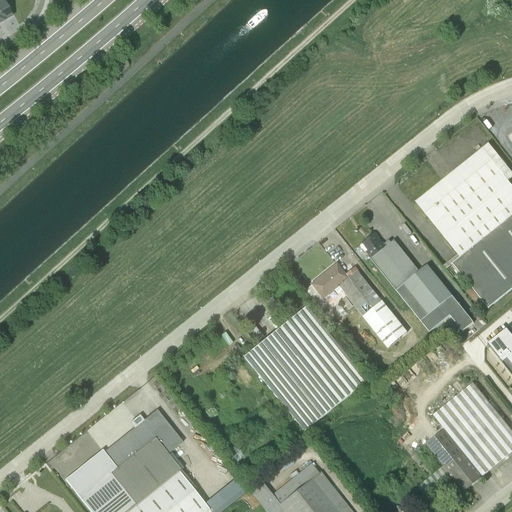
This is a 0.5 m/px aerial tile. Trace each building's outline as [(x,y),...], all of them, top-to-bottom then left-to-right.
[(0,22),(1,22),(3,22),(4,21),(3,21),(11,17),(8,11),(10,10),(10,9),(9,7),(8,6),(6,7),(3,1),(0,3),(0,22)] [(128,66),(127,64),(124,61),(118,63),(117,62),(111,67),(113,68),(109,75),(115,78),(128,68),(128,66)] [(511,168),(493,145),(425,197),(417,204),(460,260),(454,265),(485,305),(511,283),(511,193),(507,187),(511,182),(511,168)] [(384,244),(371,253),(430,330),(450,314),(460,328),(468,323),(427,269),(420,274),(399,247),(391,253),(384,244)] [(338,283),(388,343),(406,328),(358,271),(351,276),(339,262),(313,284),(323,296),(338,283)] [(304,315),(248,360),(305,431),(361,385),(304,315)] [(417,487),(425,497),(450,477),(463,493),(511,452),(511,432),(473,384),(433,417),(444,431),(425,446),(442,467),(417,487)] [(183,443),(157,411),(105,453),(103,450),(65,481),(90,511),(208,511),(210,511),(166,456),(183,443)] [(351,511),(320,473),(318,474),(311,464),(271,496),(260,482),(249,491),(265,511),(351,511)]
